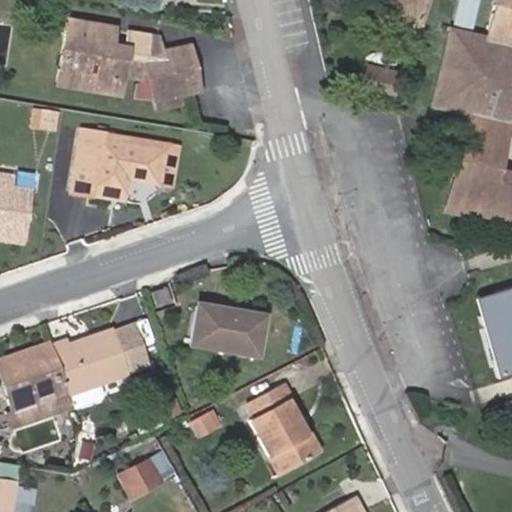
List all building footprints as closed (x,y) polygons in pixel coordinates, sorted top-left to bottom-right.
[(425,0),(384,0),(380,18),(419,28),(425,0)] [(511,0),(506,0),(505,7),(494,5),(486,38),(451,30),(433,106),(467,115),(444,211),(511,226),(511,285),(493,291),(493,295),(492,297),(491,300),(490,303),(489,306),(488,307),(487,308),(485,310),(483,313),(480,314),(478,316),(498,378),(510,374),(511,373),(511,410),(509,412),(511,424),(511,174),(498,170),(508,125),(511,125),(511,0)] [(479,0),(458,0),(453,26),(472,30),(479,0)] [(77,77),(120,84),(121,75),(150,80),(155,99),(197,91),(186,46),(158,51),(156,36),(130,32),(126,50),(110,46),(113,28),(68,20),(65,38),(75,39),(73,51),(63,50),(57,85),(75,88),(77,77)] [(75,39),(65,38),(63,50),(73,51),(75,39)] [(390,99),(396,75),(368,67),(361,93),(390,99)] [(118,95),(120,84),(77,77),(75,88),(118,95)] [(53,131),(56,116),(43,115),(41,129),(53,131)] [(102,133),(61,126),(52,180),(125,192),(127,178),(156,183),(169,185),(174,155),(101,140),(102,133)] [(0,186),(0,233),(23,237),(30,192),(33,175),(16,172),(14,189),(0,186)] [(133,184),(130,197),(153,202),(156,188),(133,184)] [(23,237),(0,233),(0,243),(22,247),(23,237)] [(150,291),(155,307),(170,301),(165,286),(150,291)] [(473,298),(478,316),(480,314),(483,313),(485,310),(487,308),(488,307),(489,306),(490,303),(491,300),(492,297),(493,295),(493,291),(473,298)] [(195,304),(188,344),(256,356),(263,317),(195,304)] [(65,339),(51,344),(68,390),(69,393),(127,373),(111,329),(66,344),(65,339)] [(68,390),(51,344),(0,361),(0,376),(11,410),(68,390)] [(285,400),(290,398),(282,384),(247,403),(255,417),(249,420),(269,457),(285,449),(294,465),(319,451),(310,434),(305,437),(285,400)] [(79,409),(106,394),(101,385),(74,399),(79,409)] [(18,429),(75,409),(69,393),(68,390),(11,410),(18,429)] [(310,434),(290,398),(285,400),(305,437),(310,434)] [(197,440),(218,429),(209,412),(188,423),(197,440)] [(94,432),(83,430),(77,454),(89,457),(94,432)] [(163,449),(145,459),(157,481),(175,471),(163,449)] [(285,449),(269,457),(278,474),(294,465),(285,449)] [(145,459),(119,473),(131,495),(157,481),(145,459)] [(0,477),(20,481),(23,466),(0,462),(0,477)] [(0,511),(10,511),(15,486),(0,483),(0,511)] [(29,511),(33,489),(15,486),(10,511),(29,511)] [(364,511),(355,495),(324,511),(364,511)]
